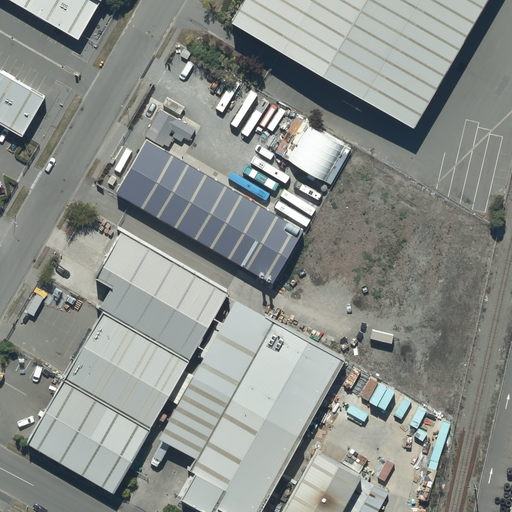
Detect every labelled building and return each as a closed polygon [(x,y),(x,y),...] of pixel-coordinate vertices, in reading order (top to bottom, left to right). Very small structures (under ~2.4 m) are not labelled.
[(21,0),(74,30),(91,0),(21,0)] [(259,0),(239,36),(421,137),(497,0),(259,0)] [(45,87),(0,61),(0,111),(23,124),(45,87)] [(195,130),(176,119),(177,117),(160,107),(144,135),(146,136),(163,145),(164,143),(169,146),(174,137),(181,141),(184,136),(189,139),(195,130)] [(303,232),(151,148),(122,201),(273,285),(303,232)] [(0,206),(8,193),(2,189),(0,192),(0,206)] [(226,291),(121,231),(96,274),(113,284),(100,307),(188,357),(226,291)] [(236,296),(157,435),(196,456),(274,318),(236,296)] [(148,428),(188,357),(100,307),(62,377),(148,428)] [(262,511),(343,358),(274,318),(196,456),(171,500),(192,511),(262,511)] [(148,428),(62,377),(25,443),(115,493),(148,428)] [(359,396),(333,382),(319,407),(346,421),(359,396)] [(511,511),(511,433),(494,511),(511,511)] [(336,511),(359,474),(316,449),(280,511),(336,511)] [(378,511),(391,492),(359,474),(337,511),(378,511)]
